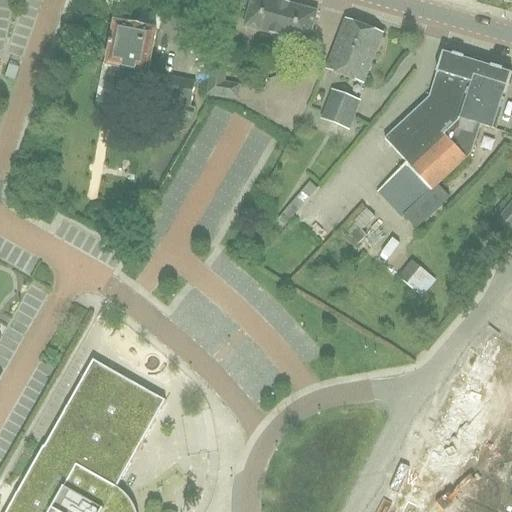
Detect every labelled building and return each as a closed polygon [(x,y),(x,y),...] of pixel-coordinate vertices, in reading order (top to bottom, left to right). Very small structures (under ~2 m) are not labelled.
[(251,0),(244,28),(276,37),(285,4),(269,0),(251,0)] [(317,13),(285,4),(276,37),(308,45),(317,13)] [(326,71),(345,78),(364,28),(346,21),(326,71)] [(191,120),(195,108),(191,107),(195,83),(149,74),(156,32),(115,24),(108,66),(104,65),(99,88),(127,93),(125,99),(178,109),(175,115),(191,120)] [(383,35),(364,28),(345,78),(364,85),(383,35)] [(238,97),(240,86),(224,83),(229,55),(215,52),(208,94),(237,99),(238,97)] [(407,165),(378,194),(403,220),(405,218),(416,229),(449,198),(438,186),(471,155),(472,153),(480,126),(493,130),(497,126),(510,82),(511,75),(511,74),(505,73),(503,72),(503,71),(492,67),(491,69),(472,63),(464,61),(465,59),(454,55),(453,57),(450,56),(443,54),(441,61),(430,99),(384,141),(406,164),(407,165)] [(20,70),(19,69),(9,66),(5,78),(15,82),(16,82),(20,70)] [(355,119),(361,102),(332,91),(324,112),(321,120),(350,131),(355,119)] [(286,227),(294,217),(317,189),(310,183),(278,221),(286,227)] [(511,234),(511,232),(511,202),(496,222),(511,234)] [(365,208),(343,232),(358,246),(367,236),(362,231),(375,218),(365,208)] [(423,298),(437,281),(412,262),(399,279),(423,298)] [(466,511),(511,413),(511,384),(510,383),(511,379),(511,365),(484,352),(478,365),(461,357),(390,511),(466,511)] [(137,511),(136,506),(128,496),(119,488),(142,447),(167,401),(95,361),(47,448),(46,448),(45,449),(9,511),(137,511)] [(511,511),(511,486),(500,480),(484,511),(511,511)]
